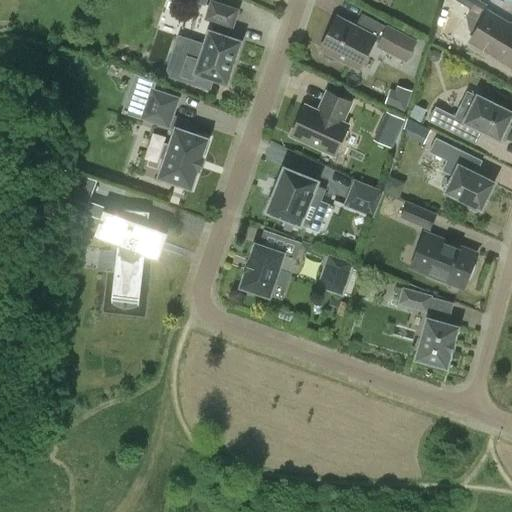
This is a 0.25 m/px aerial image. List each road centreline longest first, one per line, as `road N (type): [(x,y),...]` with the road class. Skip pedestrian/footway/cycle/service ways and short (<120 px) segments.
road 1 (residential): [(298,0),(200,287),(202,305),(211,319),(473,409)]
road 2 (residential): [(511,264),(473,409)]
